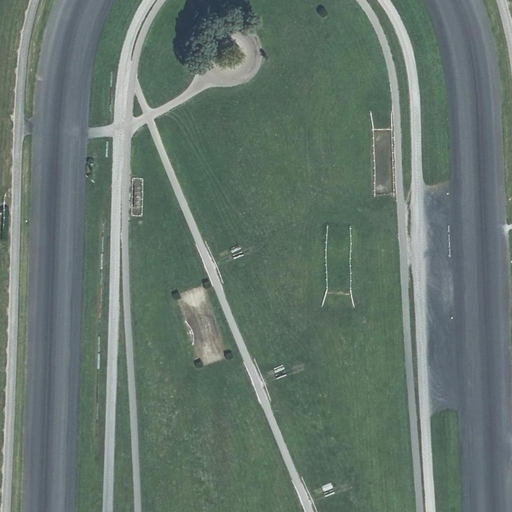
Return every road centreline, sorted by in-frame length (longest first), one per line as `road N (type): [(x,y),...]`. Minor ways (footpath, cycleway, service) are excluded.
road 1 (unknown): [(420,511),(393,71),(364,0)]
road 2 (unknown): [(429,511),(412,87),(408,55),(383,0)]
road 3 (unknown): [(150,0),(123,75),(107,511)]
road 4 (unknown): [(132,76),(309,511)]
road 5 (unknown): [(132,76),(125,255),(137,511)]
road 6 (unknown): [(210,78),(225,84),(248,75),(255,56),(248,37),(234,28),(210,34),(200,47),(204,72)]
